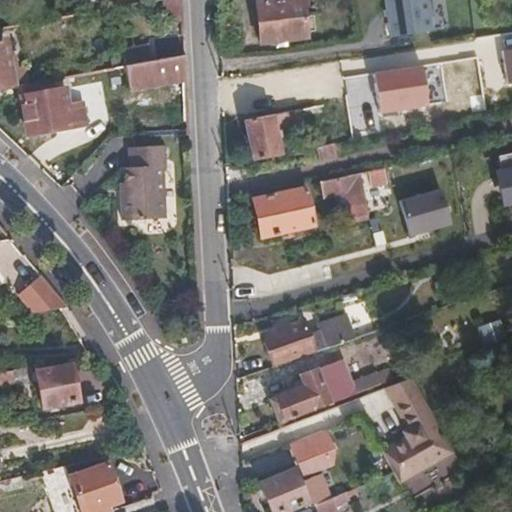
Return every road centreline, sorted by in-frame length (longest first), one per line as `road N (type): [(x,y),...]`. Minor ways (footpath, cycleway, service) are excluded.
road 1 (residential): [(158,394),(205,373),(216,353),(199,0)]
road 2 (primary): [(158,394),(84,268),(0,176)]
road 3 (primary): [(208,511),(158,394)]
